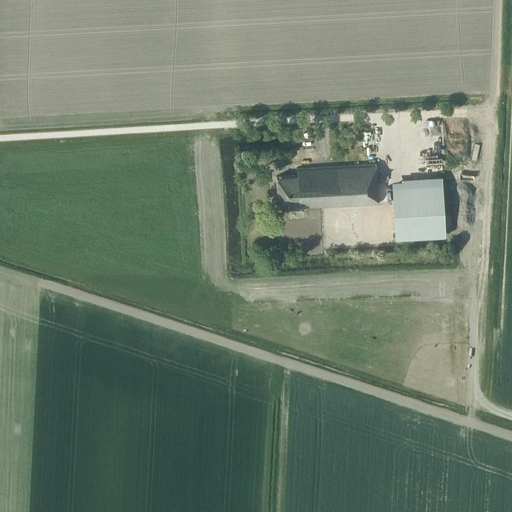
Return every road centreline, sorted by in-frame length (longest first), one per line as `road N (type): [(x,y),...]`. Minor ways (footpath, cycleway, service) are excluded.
road 1 (track): [(484,111),(489,153),(462,189),(473,395),(511,417)]
road 2 (track): [(466,113),(484,111),(495,98),(499,0)]
